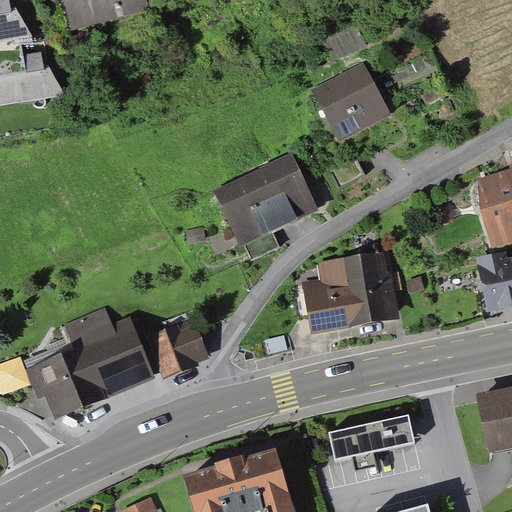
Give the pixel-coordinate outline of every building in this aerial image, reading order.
[(137,12),(133,0),(50,0),(59,33),(137,12)] [(0,59),(0,102),(36,98),(31,55),(0,59)] [(386,114),(361,64),(309,90),(334,140),(386,114)] [(326,216),(298,159),(222,195),(250,253),(326,216)] [(511,164),(507,166),(509,172),(477,182),(497,245),(511,240),(511,164)] [(484,313),(511,307),(511,262),(507,264),(505,254),(478,260),(482,279),(477,280),(484,313)] [(324,283),(291,288),(296,318),(306,317),(311,316),(314,334),(397,320),(390,278),(385,278),(382,256),(321,266),(324,283)] [(41,366),(64,425),(218,364),(202,325),(166,339),(158,320),(41,366)] [(511,389),(511,390),(480,396),(492,452),(504,450),(511,447),(511,389)] [(409,416),(328,435),(335,464),(416,445),(415,441),(409,416)] [(293,511),(274,452),(182,482),(191,511),(293,511)] [(162,511),(157,500),(130,511),(162,511)]
